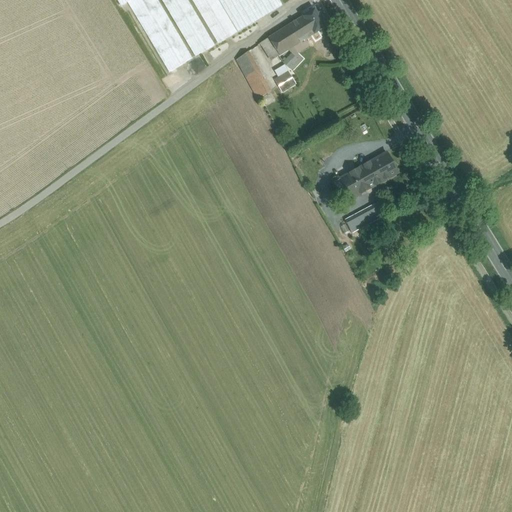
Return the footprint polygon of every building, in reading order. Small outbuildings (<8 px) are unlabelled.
[(187,0),(191,0),(217,44),(282,6),(278,0),(116,0),(121,6),(127,3),(169,73),(193,59),(157,0),(161,0),(195,57),(215,45),(187,0)] [(315,9),(302,16),(303,17),(289,25),(300,43),(301,43),(326,27),(315,9)] [(289,25),(261,43),(272,61),(300,43),(289,25)] [(270,92),(248,52),(237,60),(258,99),(270,92)] [(288,68),(297,60),(290,53),(282,61),(288,68)] [(288,71),(274,80),(282,93),(296,85),(288,71)] [(299,208),(257,131),(241,140),(283,217),(299,208)] [(280,219),(238,141),(218,152),(260,229),(280,219)] [(386,153),(348,174),(360,195),(398,173),(386,153)] [(215,154),(195,165),(237,242),(256,232),(257,231),(215,154)] [(360,195),(348,174),(340,179),(352,199),(360,195)] [(352,199),(340,179),(334,182),(345,203),(352,199)] [(345,220),(352,233),(381,217),(375,205),(345,220)] [(305,219),(285,230),(289,238),(309,227),(305,219)] [(348,299),(309,227),(289,238),(328,310),(348,299)] [(266,251),(256,232),(237,242),(234,244),(231,239),(219,245),(271,340),(305,322),(266,251)] [(326,312),(287,240),(266,251),(305,322),(306,323),(326,312)]
